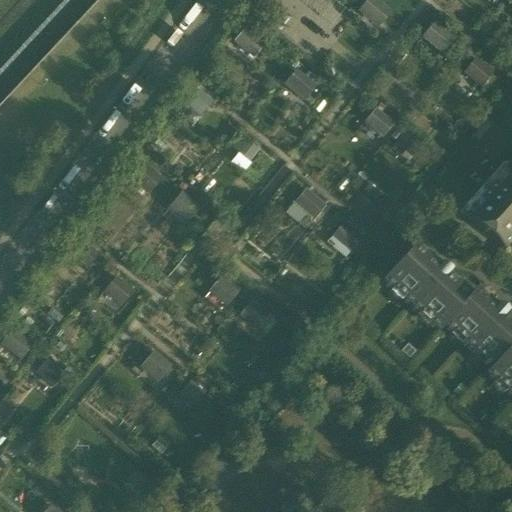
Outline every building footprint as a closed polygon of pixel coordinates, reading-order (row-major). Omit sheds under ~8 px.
[(377,29),(392,16),(377,0),(370,0),(360,9),(377,29)] [(431,28),(423,38),(444,55),(452,45),(431,28)] [(243,33),(235,42),(254,59),(262,50),(243,33)] [(465,73),(481,88),(490,79),(473,64),(465,73)] [(294,75),(286,85),(306,102),(314,93),(294,75)] [(202,116),(214,103),(199,90),(187,103),(202,116)] [(383,138),(391,129),(373,114),(365,123),(383,138)] [(240,136),(234,148),(239,150),(232,163),(247,171),(260,147),(240,136)] [(501,250),(511,237),(511,173),(508,170),(465,218),(501,250)] [(286,212),(303,229),(326,205),(308,189),(286,212)] [(170,208),(186,225),(202,209),(185,193),(170,208)] [(347,221),(323,248),(341,264),(365,238),(347,221)] [(438,334),(443,328),(468,296),(446,277),(448,274),(439,266),(437,268),(413,247),(381,282),(438,334)] [(217,283),(209,294),(228,307),(236,296),(217,283)] [(118,317),(132,300),(113,284),(99,302),(118,317)] [(443,328),(489,369),(511,347),(511,325),(503,317),(505,315),(496,306),(494,309),(474,291),(468,296),(443,328)] [(241,317),(268,335),(276,325),(249,306),(241,317)] [(21,362),(29,352),(10,336),(2,345),(21,362)] [(511,347),(489,369),(484,375),(511,400),(511,347)] [(141,368),(162,383),(174,366),(154,351),(141,368)] [(44,391),(61,373),(48,361),(31,379),(44,391)]
